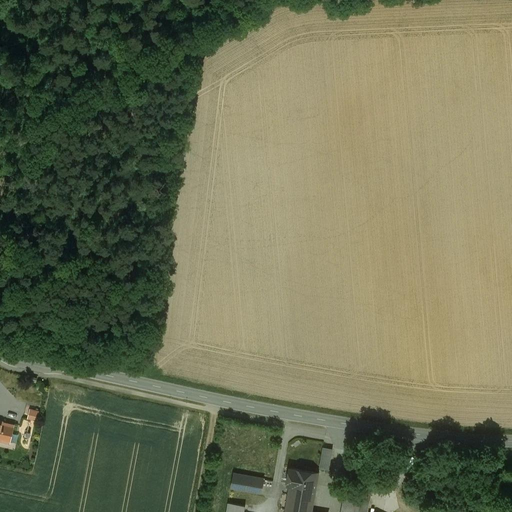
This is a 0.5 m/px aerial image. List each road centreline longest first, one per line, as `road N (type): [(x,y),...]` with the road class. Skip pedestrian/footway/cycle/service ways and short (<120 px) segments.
road 1 (tertiary): [(0,352),(268,411),(511,441)]
road 2 (track): [(0,150),(261,0)]
